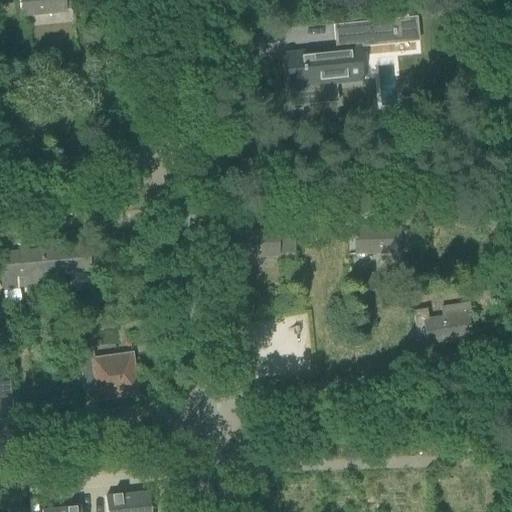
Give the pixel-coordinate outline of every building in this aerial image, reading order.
[(18,0),(20,18),(64,14),(64,12),(64,9),(76,8),(74,0),(18,0)] [(372,23),(354,24),(334,26),(336,50),(285,55),(288,89),(362,82),(359,45),(374,43),(372,23)] [(235,161),(236,173),(253,172),(251,159),(235,161)] [(398,229),(354,230),(355,250),(355,255),(399,254),(399,252),(415,251),(414,233),(398,233),(398,229)] [(277,232),(233,234),(234,259),(254,258),(278,257),(278,254),(284,254),(287,254),(293,254),(293,237),(286,237),(278,238),(277,232)] [(89,247),(49,251),(52,276),(91,273),(91,269),(106,268),(106,270),(108,269),(106,249),(89,251),(89,247)] [(52,276),(49,251),(0,255),(0,261),(3,291),(38,288),(38,278),(52,276)] [(426,311),(413,313),(415,326),(418,343),(426,341),(427,347),(471,339),(467,315),(447,318),(428,321),(426,311)] [(81,323),(72,324),(74,338),(82,336),(81,323)] [(95,383),(96,391),(97,401),(136,396),(131,356),(92,362),(91,350),(78,352),(82,384),(95,383)] [(7,384),(0,384),(0,414),(10,414),(7,384)] [(459,511),(470,511),(484,511),(485,511),(484,486),(440,488),(440,511),(459,511)] [(105,511),(149,511),(148,494),(104,498),(105,511)]
